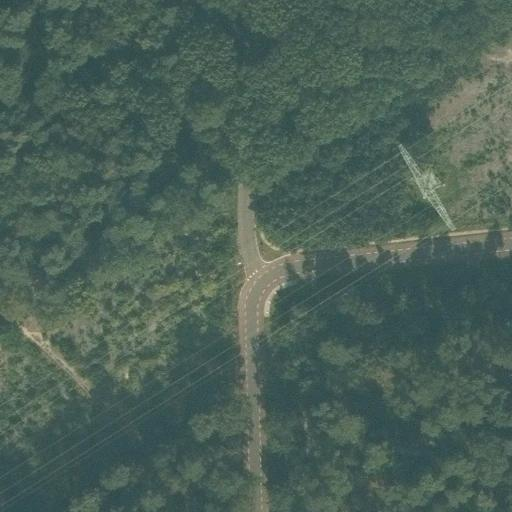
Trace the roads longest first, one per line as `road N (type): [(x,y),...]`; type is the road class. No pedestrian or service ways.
road 1 (unclassified): [(261,282),(249,251),(236,0)]
road 2 (unclassified): [(261,282),(295,265),(511,242)]
road 3 (unclassified): [(253,511),(252,294),(261,282)]
